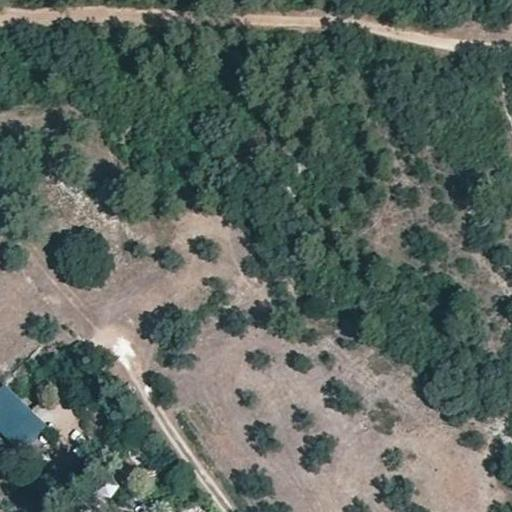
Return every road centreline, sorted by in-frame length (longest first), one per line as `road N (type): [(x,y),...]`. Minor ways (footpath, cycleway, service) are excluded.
road 1 (track): [(0,20),(371,30),(511,51)]
road 2 (track): [(225,511),(133,372),(0,203)]
